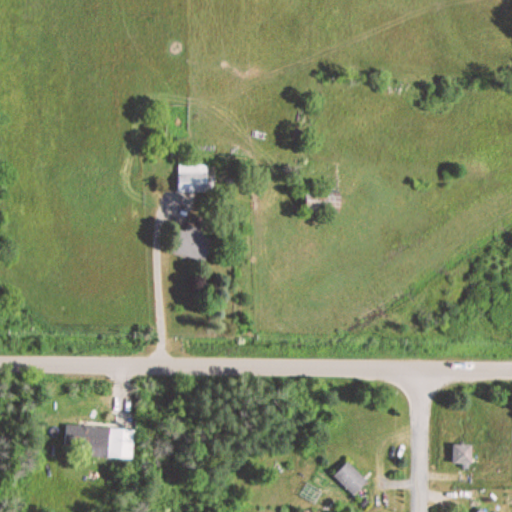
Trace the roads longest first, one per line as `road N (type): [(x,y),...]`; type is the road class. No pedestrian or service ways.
road 1 (tertiary): [(511,366),(0,362)]
road 2 (residential): [(419,366),(418,511)]
